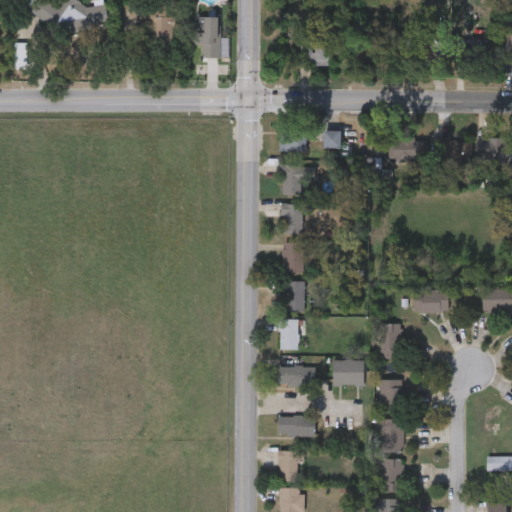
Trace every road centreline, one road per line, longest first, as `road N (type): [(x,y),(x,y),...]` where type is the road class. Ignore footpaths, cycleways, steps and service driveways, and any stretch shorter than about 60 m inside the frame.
road 1 (tertiary): [(243,511),(250,0)]
road 2 (tertiary): [(0,101),(511,104)]
road 3 (residential): [(468,370),(457,391),(459,511)]
